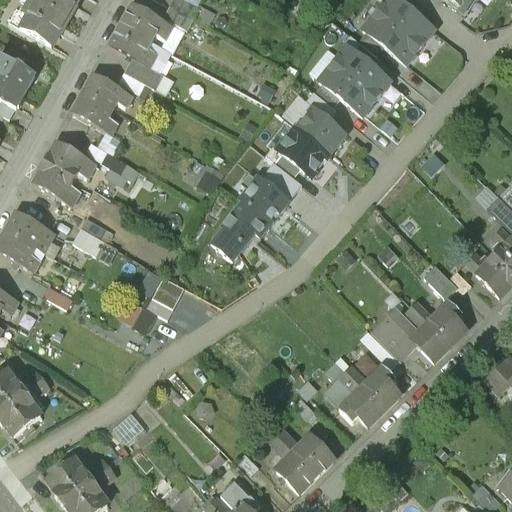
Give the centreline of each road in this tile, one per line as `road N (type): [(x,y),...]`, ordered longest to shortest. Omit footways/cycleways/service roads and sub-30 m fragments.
road 1 (residential): [(484,54),(311,268),(144,379),(120,410),(0,479)]
road 2 (residential): [(511,318),(306,511)]
road 3 (residential): [(0,206),(119,0)]
